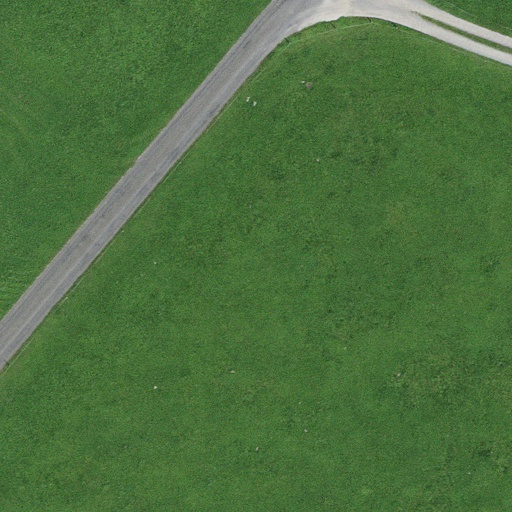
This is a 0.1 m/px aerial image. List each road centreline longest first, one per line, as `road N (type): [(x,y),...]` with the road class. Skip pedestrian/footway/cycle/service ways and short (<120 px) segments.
road 1 (unclassified): [(0,346),(313,0)]
road 2 (track): [(511,49),(355,0)]
